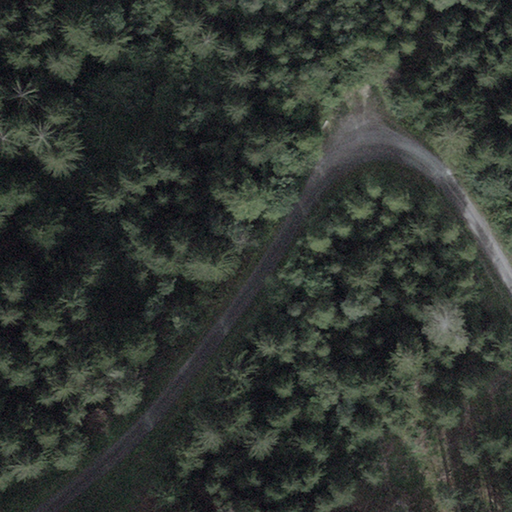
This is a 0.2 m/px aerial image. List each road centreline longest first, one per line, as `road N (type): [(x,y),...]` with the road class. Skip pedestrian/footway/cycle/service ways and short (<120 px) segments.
road 1 (track): [(43,511),(153,410),(266,271),(345,155),(377,147),(413,154),(454,197),(511,286)]
road 2 (track): [(0,161),(55,183),(91,178),(120,149),(167,42),(174,0)]
